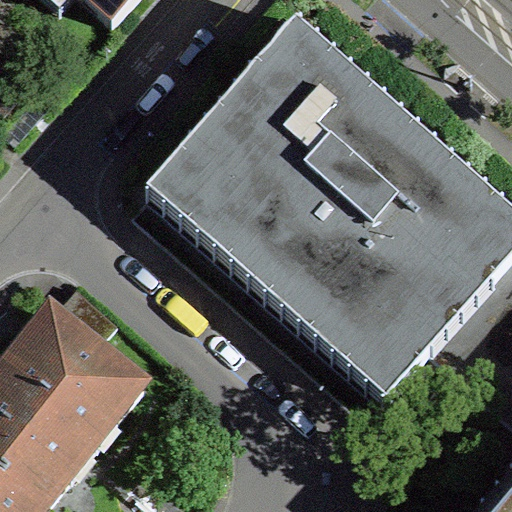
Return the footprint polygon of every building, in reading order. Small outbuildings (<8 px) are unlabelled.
[(38,0),(59,18),(74,0),(76,0),(112,32),(140,0),(38,0)] [(144,203),(148,207),(383,416),(451,339),(470,356),(460,367),(511,413),(511,218),(417,134),(299,29),(253,81),(250,79),(187,150),(190,152),(144,203)] [(77,292),(58,314),(95,348),(115,326),(77,292)] [(0,511),(51,511),(142,395),(51,322),(0,385),(0,511)] [(511,511),(511,488),(490,511),(511,511)]
